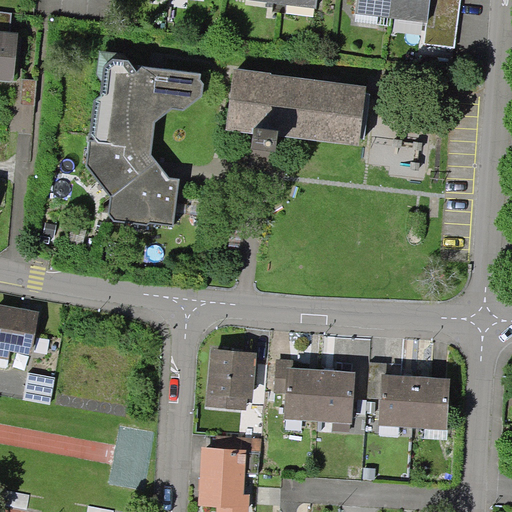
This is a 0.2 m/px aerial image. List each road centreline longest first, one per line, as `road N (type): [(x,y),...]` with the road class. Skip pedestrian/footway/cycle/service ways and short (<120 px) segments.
road 1 (residential): [(507,0),(485,319)]
road 2 (residential): [(186,299),(485,319)]
road 3 (residential): [(186,299),(170,511)]
road 4 (residential): [(485,319),(475,511)]
road 5 (residential): [(0,267),(186,299)]
